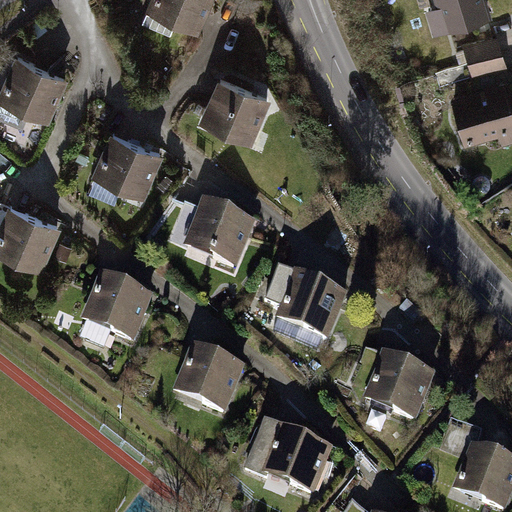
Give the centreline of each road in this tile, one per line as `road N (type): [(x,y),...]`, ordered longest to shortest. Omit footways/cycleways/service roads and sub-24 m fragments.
road 1 (residential): [(97,63),(180,147),(403,321),(507,425)]
road 2 (residential): [(39,186),(386,481)]
road 3 (primary): [(311,0),(387,152),(511,301)]
road 4 (residential): [(97,63),(39,186)]
